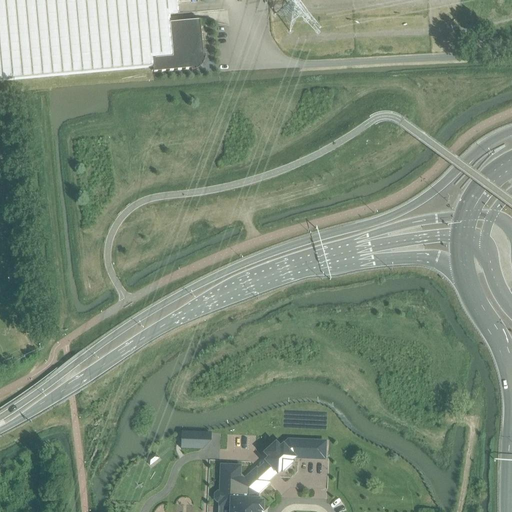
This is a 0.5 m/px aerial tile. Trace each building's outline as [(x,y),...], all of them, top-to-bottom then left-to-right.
[(0,0),(0,81),(154,67),(154,70),(154,73),(192,70),(193,70),(194,70),(195,70),(195,71),(196,70),(197,70),(198,70),(199,70),(200,70),(201,69),(202,68),(203,67),(204,66),(204,65),(205,64),(205,63),(205,62),(205,61),(201,20),(169,24),(168,15),(179,14),(177,0),(0,0)] [(509,22),(511,22),(511,0),(501,0),(502,4),(510,5),(509,22)] [(211,442),(211,434),(182,433),(181,449),(201,450),(211,442)] [(275,444),(264,454),(268,459),(265,462),(266,463),(265,464),(272,472),(275,475),(276,473),(277,475),(280,472),(281,473),(292,463),(291,462),(294,459),(324,460),(325,442),(288,441),(279,449),(275,444)] [(145,461),(149,466),(155,462),(151,457),(145,461)] [(215,495),(215,500),(217,502),(219,502),(219,507),(227,507),(227,511),(257,511),(258,511),(262,511),(262,508),(262,503),(258,503),(258,500),(257,500),(257,494),(263,488),(267,485),(267,478),(259,470),(257,471),(256,469),(243,482),(239,478),(239,471),(240,467),(221,466),(220,493),(217,493),(215,495)]
